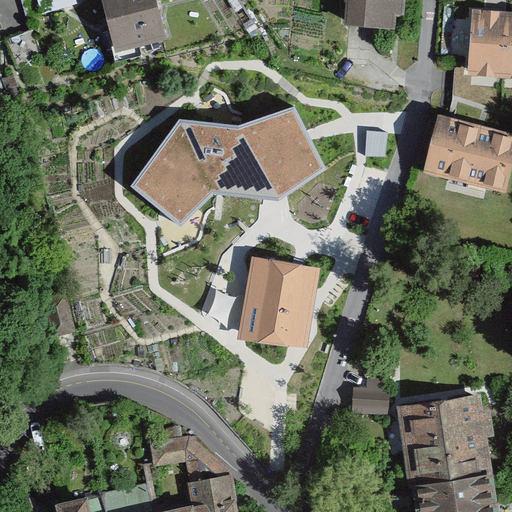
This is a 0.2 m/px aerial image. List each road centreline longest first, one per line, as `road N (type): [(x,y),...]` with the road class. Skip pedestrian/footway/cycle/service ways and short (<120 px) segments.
road 1 (residential): [(433,0),(426,90),(302,511)]
road 2 (residential): [(0,446),(16,419),(41,401),(122,387),(197,425),(288,511)]
